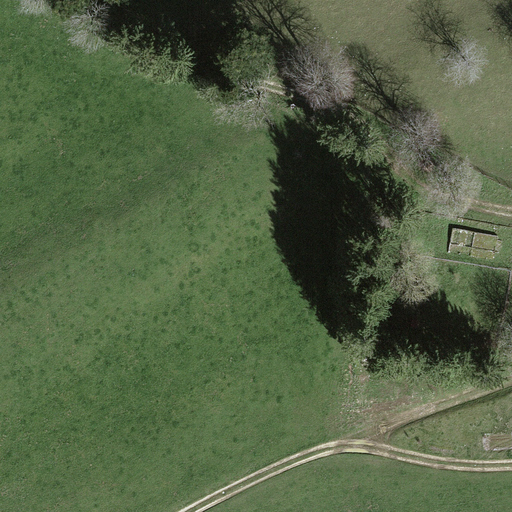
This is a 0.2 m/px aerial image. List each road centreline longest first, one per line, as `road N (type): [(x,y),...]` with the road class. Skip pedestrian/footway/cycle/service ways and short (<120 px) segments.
road 1 (track): [(110,0),(328,107),(385,145),(417,181),(511,212)]
road 2 (track): [(186,511),(345,439),(416,457),(511,463)]
road 3 (track): [(345,439),(511,377)]
